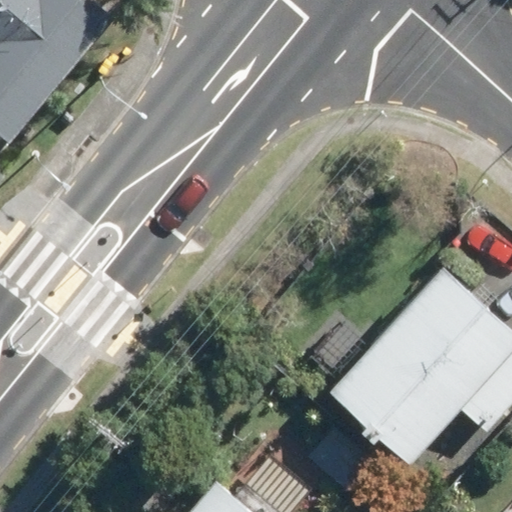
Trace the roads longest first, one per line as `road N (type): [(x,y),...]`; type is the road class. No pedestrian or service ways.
road 1 (tertiary): [(0,369),(302,0)]
road 2 (residential): [(511,92),(412,0)]
